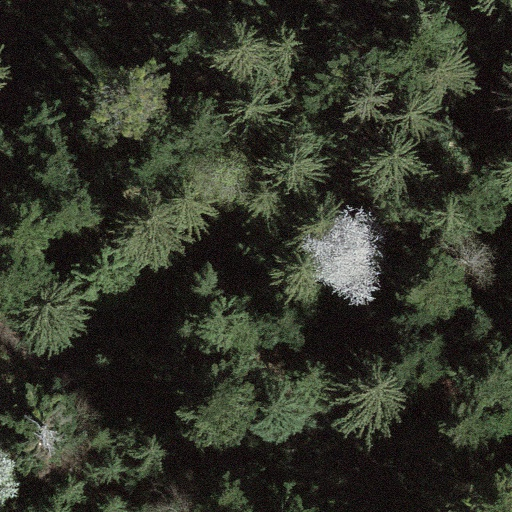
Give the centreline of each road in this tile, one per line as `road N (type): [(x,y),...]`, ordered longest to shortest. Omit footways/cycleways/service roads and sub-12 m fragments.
road 1 (track): [(282,0),(154,90),(4,330)]
road 2 (track): [(297,511),(0,328)]
